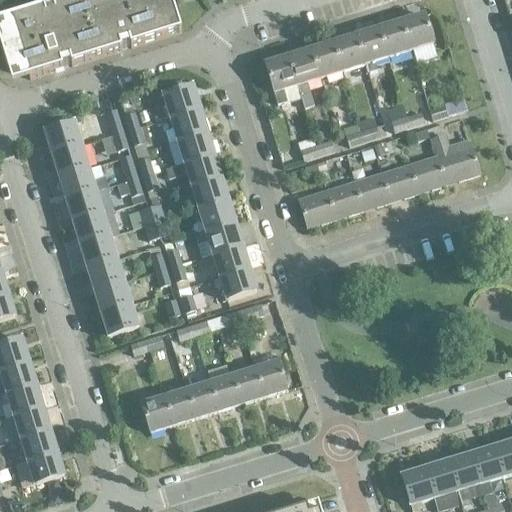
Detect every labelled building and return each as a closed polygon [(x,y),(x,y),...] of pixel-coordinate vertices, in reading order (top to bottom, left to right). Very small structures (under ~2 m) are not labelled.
[(44,11),(11,21),(0,24),(0,47),(12,87),(55,74),(54,72),(71,67),(71,69),(122,53),(121,51),(130,48),(131,51),(181,35),(170,0),(79,0),(53,8),(53,11),(45,13),(44,11)] [(401,25),(410,54),(433,46),(424,18),(401,25)] [(410,54),(401,25),(378,32),(387,61),(410,54)] [(387,61),(378,32),(356,39),(364,68),(367,76),(377,73),(375,64),(387,61)] [(333,46),(342,75),(364,68),(356,39),(333,46)] [(342,75),(333,46),(310,53),(319,82),(342,75)] [(319,82),(310,53),(288,60),(297,89),(304,112),(314,109),(307,86),(319,82)] [(297,89),(288,60),(264,67),(273,96),(277,108),(287,105),(284,93),(297,89)] [(172,122),(201,113),(194,90),(165,99),(172,122)] [(409,131),(406,122),(402,106),(394,109),(395,113),(388,116),(394,136),(409,131)] [(406,122),(409,131),(424,127),(418,106),(408,109),(411,120),(406,122)] [(432,124),(447,120),(444,110),(429,115),(432,124)] [(129,135),(138,132),(132,111),(123,113),(125,119),(124,120),(129,135)] [(113,139),(123,136),(116,113),(106,116),(113,139)] [(179,145),(208,136),(201,113),(172,122),(179,145)] [(79,125),(86,150),(108,144),(100,119),(79,125)] [(53,159),(82,150),(75,126),(46,135),(53,159)] [(136,157),(147,154),(145,145),(150,144),(145,130),(138,132),(129,135),(136,157)] [(361,136),(364,146),(379,141),(376,131),(361,136)] [(426,133),(414,137),(417,145),(429,141),(426,133)] [(349,150),(364,146),(361,136),(360,135),(345,140),(349,150)] [(123,136),(113,139),(118,154),(128,152),(123,136)] [(208,136),(179,145),(185,166),(186,168),(215,159),(208,136)] [(436,141),(451,188),(480,178),(469,143),(449,149),(446,138),(436,141)] [(413,168),(422,196),(451,188),(436,141),(430,143),(435,161),(413,168)] [(316,150),(318,160),(334,155),(331,146),(316,150)] [(385,146),(374,149),(377,159),(388,156),(385,146)] [(60,182),(89,173),(82,150),(53,159),(60,182)] [(318,160),(316,150),(300,155),(303,165),(318,160)] [(372,151),(361,155),(364,164),(375,160),(372,151)] [(147,154),(136,157),(143,180),(152,177),(160,174),(157,163),(151,165),(147,154)] [(128,185),(137,182),(130,159),(120,162),(128,185)] [(193,190),(222,181),(215,159),(186,168),(185,166),(180,168),(183,178),(188,176),(193,190)] [(305,172),(308,180),(319,176),(317,168),(305,172)] [(422,196),(413,168),(385,177),(394,205),(422,196)] [(67,204),(96,195),(108,191),(105,180),(93,184),(89,173),(60,182),(67,204)] [(152,177),(143,180),(147,195),(157,192),(152,177)] [(394,205),(385,177),(356,186),(365,214),(394,205)] [(200,213),(229,204),(222,181),(193,190),(200,213)] [(137,182),(128,185),(132,200),(142,197),(137,182)] [(365,214),(356,186),(328,195),(337,223),(365,214)] [(96,195),(67,204),(74,227),(103,218),(110,216),(107,204),(100,207),(96,195)] [(337,223),(328,195),(298,204),(307,232),(337,223)] [(229,204),(200,213),(200,214),(193,217),(196,224),(202,222),(206,234),(207,236),(236,227),(229,204)] [(155,227),(165,224),(160,208),(149,212),(155,227)] [(144,230),(155,227),(149,212),(139,215),(144,230)] [(81,250),(110,241),(103,218),(74,227),(81,250)] [(160,242),(170,239),(165,224),(155,227),(160,242)] [(149,246),(160,242),(155,227),(144,230),(149,246)] [(214,259),(243,250),(236,227),(207,236),(206,234),(194,238),(197,248),(209,244),(214,259)] [(88,272),(117,263),(110,241),(81,250),(88,272)] [(221,281),(250,272),(243,250),(214,259),(221,281)] [(172,271),(191,265),(191,264),(187,265),(182,251),(167,255),(172,271)] [(152,264),(155,276),(166,273),(162,261),(161,257),(151,261),(152,264)] [(95,295),(124,286),(117,263),(88,272),(95,295)] [(191,265),(172,271),(178,294),(189,291),(187,283),(190,282),(189,278),(195,277),(191,265)] [(250,272),(221,281),(228,305),(257,296),(250,272)] [(166,273),(155,276),(160,290),(170,287),(166,273)] [(102,318),(131,309),(124,286),(95,295),(102,318)] [(185,317),(196,313),(193,301),(189,291),(178,294),(185,317)] [(8,297),(0,299),(0,325),(15,320),(8,297)] [(164,308),(168,322),(181,318),(176,304),(164,308)] [(237,315),(240,326),(243,334),(252,331),(249,323),(263,319),(260,308),(237,315)] [(131,309),(102,318),(109,341),(138,332),(131,309)] [(240,326),(237,315),(222,320),(225,331),(240,326)] [(191,330),(194,340),(198,350),(213,345),(206,325),(191,330)] [(194,340),(191,330),(176,334),(179,345),(194,340)] [(212,338),(215,348),(230,344),(227,333),(212,338)] [(153,361),(168,356),(165,349),(164,349),(161,339),(145,344),(149,354),(151,354),(153,361)] [(0,372),(1,375),(30,366),(22,342),(0,349),(0,372)] [(149,354),(145,344),(130,349),(133,359),(149,354)] [(205,370),(223,365),(220,352),(201,357),(205,370)] [(265,402),(256,373),(255,373),(252,364),(242,368),(245,376),(233,380),(242,409),(265,402)] [(256,373),(265,402),(288,395),(279,365),(256,373)] [(30,366),(1,375),(8,397),(37,388),(30,366)] [(242,409),(233,380),(210,387),(219,416),(242,409)] [(219,416),(210,387),(187,394),(196,423),(219,416)] [(14,420),(44,411),(37,388),(8,397),(2,399),(4,408),(10,406),(14,420)] [(196,423),(187,394),(165,400),(174,430),(196,423)] [(174,430),(165,400),(141,408),(150,437),(174,430)] [(21,442),(51,433),(44,411),(14,420),(21,442)] [(28,465),(57,456),(51,433),(21,442),(28,465)] [(511,445),(493,452),(502,481),(511,477),(511,445)] [(484,499),(493,497),(490,484),(502,481),(493,452),(470,459),(479,488),(480,487),(484,499)] [(57,456),(28,465),(36,488),(65,479),(57,456)] [(460,504),(469,501),(467,492),(479,488),(470,459),(448,466),(457,495),(457,494),(460,504)] [(437,511),(448,511),(444,498),(457,495),(448,466),(425,473),(434,502),(435,501),(437,511)] [(434,502),(425,473),(402,480),(410,509),(434,502)]
